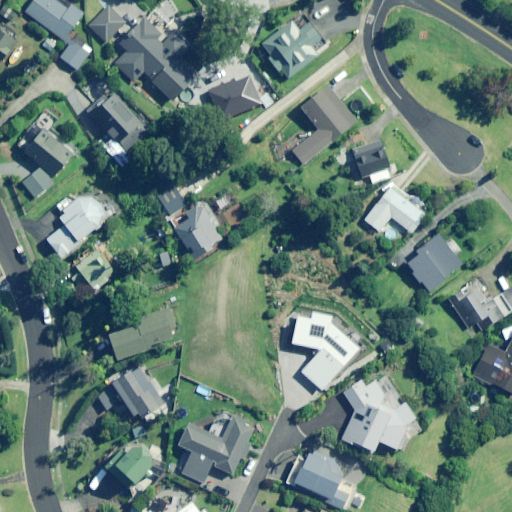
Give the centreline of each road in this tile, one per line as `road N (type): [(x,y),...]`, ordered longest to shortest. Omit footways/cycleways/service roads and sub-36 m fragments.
road 1 (residential): [(0,225),(40,343),(35,440),(51,511)]
road 2 (residential): [(382,0),(373,28),(378,62),(405,103),(457,148)]
